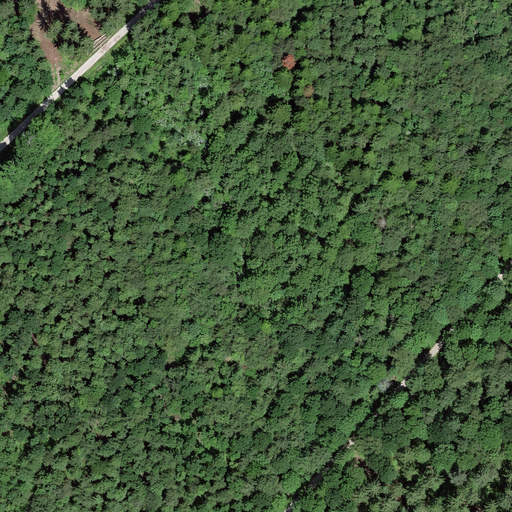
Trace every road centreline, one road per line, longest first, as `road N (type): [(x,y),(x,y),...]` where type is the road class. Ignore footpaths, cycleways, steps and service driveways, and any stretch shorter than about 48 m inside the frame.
road 1 (track): [(289,511),(511,267)]
road 2 (track): [(157,0),(0,149)]
